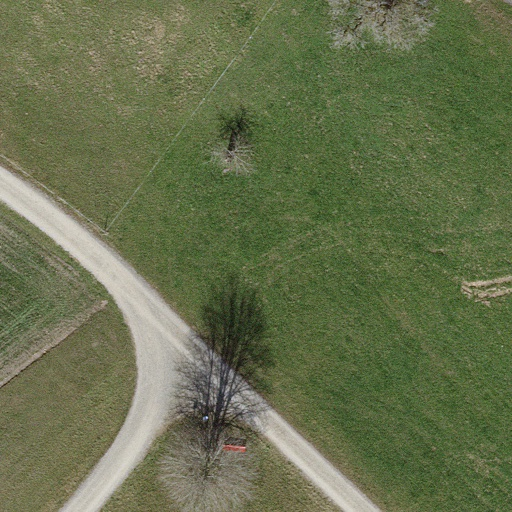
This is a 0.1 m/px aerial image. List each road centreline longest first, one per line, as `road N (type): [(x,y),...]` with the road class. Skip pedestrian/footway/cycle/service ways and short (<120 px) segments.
road 1 (track): [(78,511),(204,369),(362,511)]
road 2 (track): [(204,369),(82,242),(0,178)]
